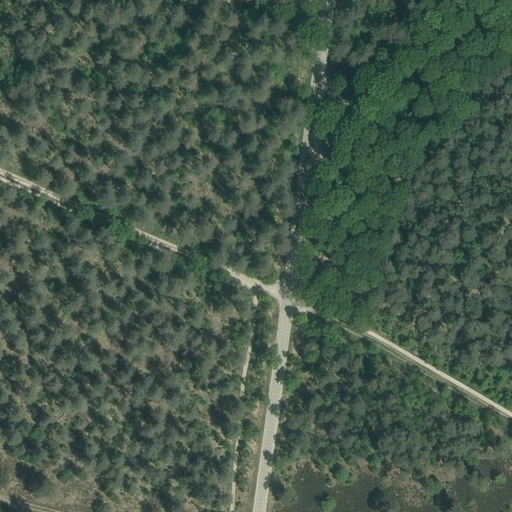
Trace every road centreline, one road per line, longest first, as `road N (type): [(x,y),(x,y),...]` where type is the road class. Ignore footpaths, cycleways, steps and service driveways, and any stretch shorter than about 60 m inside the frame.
road 1 (tertiary): [(259,511),(325,0)]
road 2 (track): [(286,300),(0,171)]
road 3 (track): [(511,424),(286,300)]
road 4 (track): [(303,173),(441,0)]
